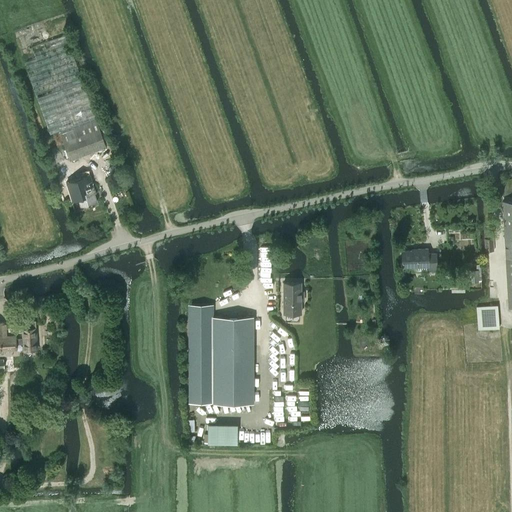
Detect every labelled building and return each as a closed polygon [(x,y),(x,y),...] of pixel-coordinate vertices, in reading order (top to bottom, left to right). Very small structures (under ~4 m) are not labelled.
[(24,63),(50,134),(59,130),(59,133),(96,119),(66,35),(32,47),(36,59),(24,63)] [(69,160),(106,147),(96,120),(60,133),(69,160)] [(74,200),(78,198),(81,206),(96,201),(94,193),(95,192),(89,174),(68,181),(67,184),(68,189),(71,190),(74,200)] [(511,201),(503,202),(508,308),(511,308),(511,201)] [(484,228),(486,250),(495,249),(493,228),(484,228)] [(418,250),(402,251),(403,267),(428,266),(428,270),(437,270),(436,253),(428,253),(428,248),(418,249),(418,250)] [(469,269),(469,282),(478,282),(478,269),(469,269)] [(301,283),(287,283),(283,283),(283,314),(301,314),(301,301),(304,301),(304,293),(301,293),(301,283)] [(213,304),(189,304),(189,402),(213,402),(213,346),(253,346),(253,316),(213,316),(213,304)] [(478,330),(499,328),(497,305),(476,306),(478,330)] [(1,321),(0,321),(0,349),(15,349),(15,345),(23,345),(23,351),(35,351),(38,350),(37,327),(22,328),(22,330),(22,339),(15,339),(15,337),(6,337),(5,329),(5,323),(1,323),(1,321)] [(237,424),(207,423),(207,443),(237,443),(237,424)]
